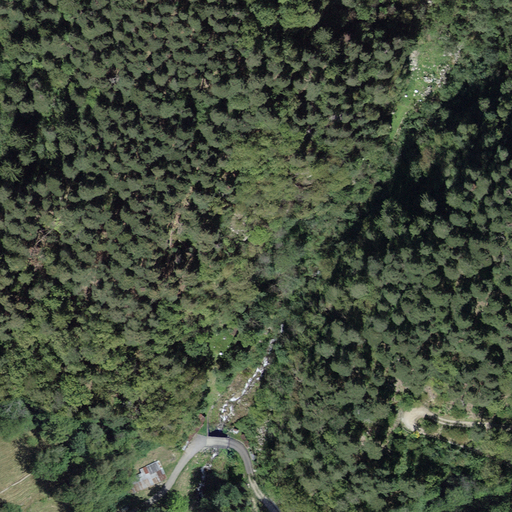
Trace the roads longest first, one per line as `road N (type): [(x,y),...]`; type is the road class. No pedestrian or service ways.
road 1 (track): [(133,511),(206,441),(244,454),(273,511)]
road 2 (track): [(511,463),(415,429),(404,412)]
